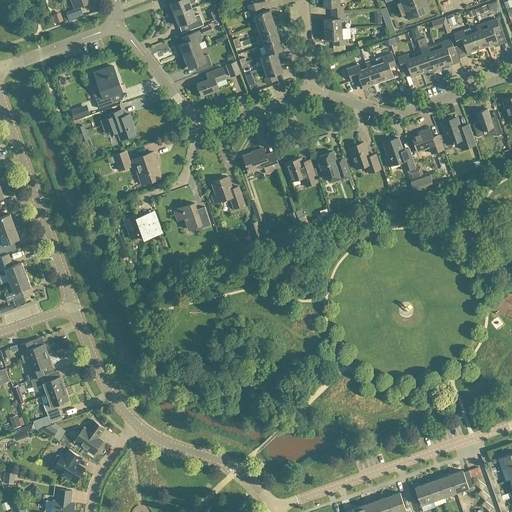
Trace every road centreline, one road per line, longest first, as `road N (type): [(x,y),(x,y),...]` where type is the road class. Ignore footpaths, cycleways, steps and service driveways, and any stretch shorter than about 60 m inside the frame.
road 1 (tertiary): [(272,510),(511,425)]
road 2 (tertiary): [(73,307),(0,98)]
road 3 (residential): [(311,92),(404,113),(511,76)]
road 4 (tertiary): [(272,510),(237,470),(170,447),(133,422)]
road 5 (residential): [(109,24),(200,124)]
road 6 (tertiary): [(133,422),(99,376),(73,307)]
